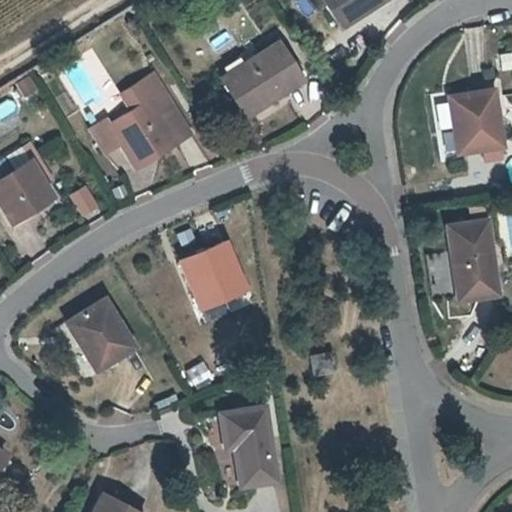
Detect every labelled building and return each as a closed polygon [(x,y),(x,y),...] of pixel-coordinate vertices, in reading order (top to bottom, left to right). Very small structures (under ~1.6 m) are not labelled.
[(325,0),(341,24),(378,0),(325,0)] [(252,115),(307,80),(283,42),(227,77),(252,115)] [(156,71),(126,91),(137,109),(167,90),(156,71)] [(459,153),(502,147),(493,89),(451,96),(459,153)] [(195,133),(167,90),(137,109),(116,123),(111,114),(96,124),(113,152),(127,143),(143,166),(195,133)] [(0,175),(10,170),(3,157),(0,158),(0,175)] [(0,192),(18,219),(60,194),(38,158),(0,181),(0,192)] [(462,297),(497,293),(487,219),(451,226),(462,297)] [(209,308),(251,288),(229,243),(186,264),(209,308)] [(106,366),(142,341),(111,296),(75,319),(106,366)] [(320,382),(343,378),(339,353),(315,356),(320,382)] [(275,409),(229,416),(234,450),(243,449),(248,485),(286,479),(275,409)] [(0,463),(9,451),(0,444),(0,463)] [(148,511),(107,490),(95,511),(148,511)]
